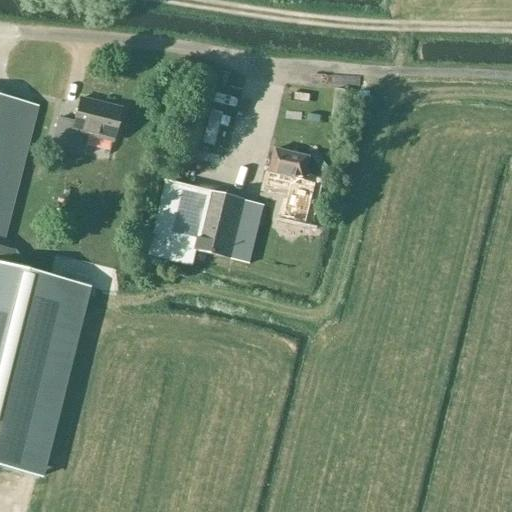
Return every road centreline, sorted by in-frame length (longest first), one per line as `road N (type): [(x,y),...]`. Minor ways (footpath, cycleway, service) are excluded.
road 1 (unclassified): [(0,33),(292,68),(511,75)]
road 2 (track): [(162,0),(511,34)]
